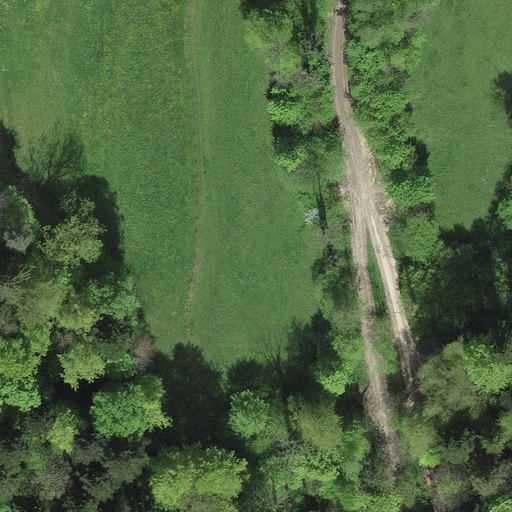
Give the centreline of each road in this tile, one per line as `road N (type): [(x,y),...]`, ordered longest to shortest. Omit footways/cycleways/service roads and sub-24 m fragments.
road 1 (track): [(342,0),(341,98),(448,511)]
road 2 (track): [(355,161),(358,278),(401,511)]
